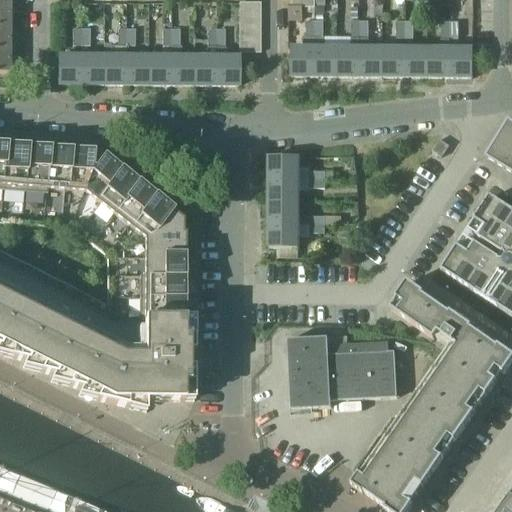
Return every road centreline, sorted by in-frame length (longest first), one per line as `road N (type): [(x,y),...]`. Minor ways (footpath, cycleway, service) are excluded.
road 1 (residential): [(230,296),(372,295),(503,104)]
road 2 (residential): [(503,104),(269,130)]
road 3 (residential): [(232,131),(35,113)]
road 4 (residential): [(245,467),(231,415),(230,296)]
road 5 (residential): [(230,296),(232,131)]
road 6 (residential): [(272,0),(269,130)]
